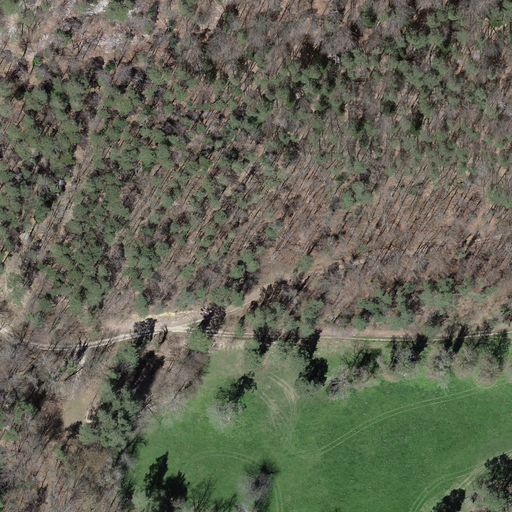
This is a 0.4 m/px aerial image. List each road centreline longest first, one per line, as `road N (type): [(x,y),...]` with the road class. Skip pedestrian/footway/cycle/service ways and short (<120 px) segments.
road 1 (track): [(511,234),(354,261),(244,309),(87,346),(23,342),(0,327)]
road 2 (track): [(168,329),(382,338),(511,328)]
road 3 (track): [(133,464),(85,455),(66,432),(65,409),(87,346)]
